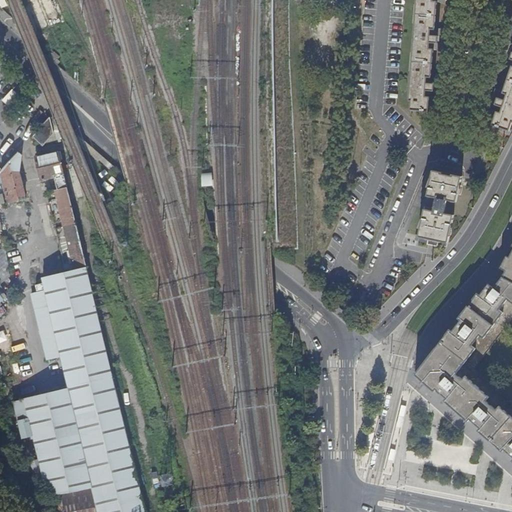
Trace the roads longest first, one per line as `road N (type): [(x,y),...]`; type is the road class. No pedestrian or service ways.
road 1 (secondary): [(342,344),(321,310),(58,88)]
road 2 (secondary): [(58,88),(119,155),(311,323)]
road 3 (tertiary): [(342,344),(376,336),(461,248),(511,157)]
road 4 (secondary): [(322,352),(328,481)]
